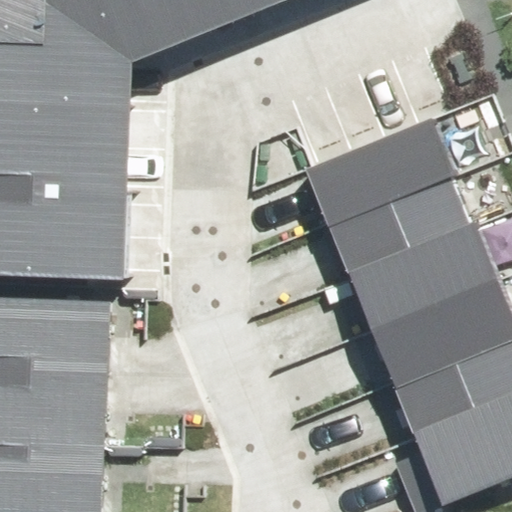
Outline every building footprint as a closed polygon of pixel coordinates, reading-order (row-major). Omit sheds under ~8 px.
[(0,0),(0,237),(109,241),(147,244),(148,53),(273,0),(0,0)] [(437,97),(314,151),(338,205),(461,151),(437,97)] [(461,151),(338,205),(362,259),(485,205),(461,151)] [(485,205),(362,259),(386,314),(509,260),(485,205)] [(0,237),(0,329),(107,333),(109,241),(0,237)] [(511,266),(509,260),(386,314),(410,368),(511,323),(511,266)] [(511,323),(410,368),(434,422),(511,387),(511,323)] [(0,329),(0,421),(104,425),(107,333),(0,329)] [(511,387),(434,422),(458,476),(511,452),(511,387)] [(0,421),(0,511),(102,511),(104,425),(0,421)]
